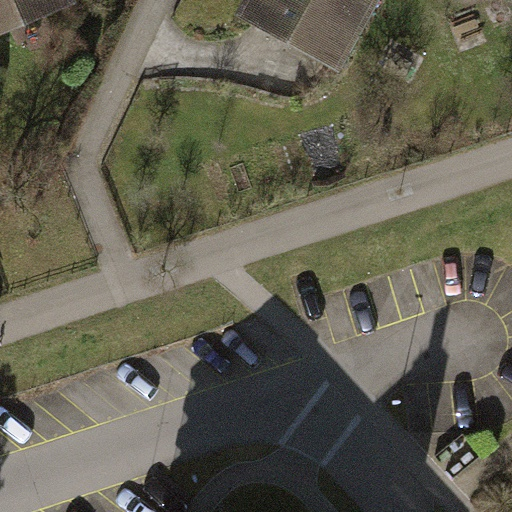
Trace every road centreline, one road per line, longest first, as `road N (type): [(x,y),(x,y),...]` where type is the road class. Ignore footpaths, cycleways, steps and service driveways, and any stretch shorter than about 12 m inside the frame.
road 1 (residential): [(0,489),(241,411),(304,411)]
road 2 (residential): [(400,511),(304,411)]
